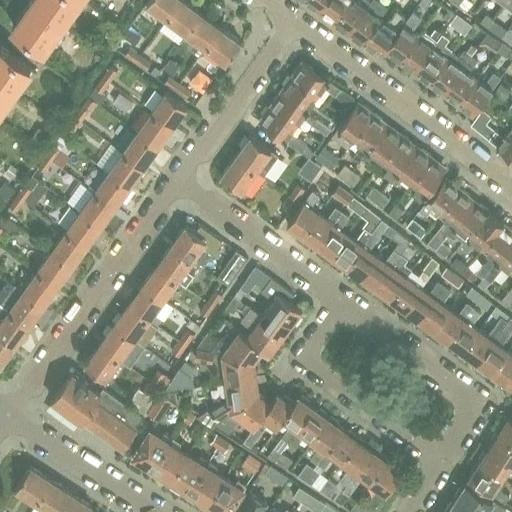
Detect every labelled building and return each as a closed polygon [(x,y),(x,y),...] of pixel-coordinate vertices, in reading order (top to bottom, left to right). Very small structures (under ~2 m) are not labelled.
[(44,48),(69,13),(78,0),(29,0),(12,25),(44,48)] [(147,0),(146,3),(167,18),(180,0),(147,0)] [(186,33),(202,11),(186,0),(180,0),(167,18),(186,33)] [(303,0),(304,0),(318,11),(325,0),(303,0)] [(325,0),(318,11),(332,21),(347,0),(325,0)] [(347,0),(332,21),(347,32),(370,0),(358,0),(359,0),(358,0),(347,0)] [(370,0),(347,32),(362,43),(381,18),(380,17),(388,7),(378,0),(370,0)] [(478,7),(468,0),(460,0),(458,4),(472,15),(478,7)] [(435,11),(450,22),(457,13),(441,2),(435,11)] [(378,52),(405,15),(395,7),(385,21),(381,18),(362,43),(370,49),(374,48),(378,52)] [(186,33),(207,47),(222,26),(202,11),(186,33)] [(412,11),(386,46),(390,50),(390,54),(400,61),(418,35),(412,30),(421,17),(412,11)] [(487,12),(481,20),(480,21),(487,26),(493,17),(487,12)] [(450,22),(458,28),(465,18),(457,13),(450,22)] [(507,29),(493,17),(487,26),(501,37),(502,36),(507,29)] [(207,47),(227,62),(243,41),(222,26),(207,47)] [(508,29),(507,29),(502,36),(511,44),(511,29),(509,27),(508,29)] [(400,61),(414,71),(442,33),(435,28),(426,40),(418,35),(400,61)] [(497,51),(503,43),(488,32),(479,43),(486,43),(497,51)] [(414,71),(429,82),(453,50),(452,50),(447,57),(439,52),(449,38),(442,33),(414,71)] [(0,42),(0,109),(32,66),(0,42)] [(126,53),(125,54),(125,55),(133,61),(139,52),(125,43),(120,49),(126,53)] [(429,82),(443,93),(472,55),(471,54),(477,46),(473,43),(466,51),(464,49),(459,55),(453,50),(429,82)] [(503,43),(497,51),(506,57),(511,49),(503,43)] [(152,62),(139,52),(133,61),(146,70),(152,62)] [(443,93),(458,104),(478,77),(469,71),(478,59),(472,55),(443,93)] [(355,97),(330,78),(305,60),(302,65),(298,65),(292,74),(319,94),(324,86),(349,104),(355,97)] [(110,65),(102,76),(110,81),(118,70),(110,65)] [(485,82),(478,77),(458,104),(467,110),(470,109),(475,112),(501,76),(493,70),(485,82)] [(191,83),(204,92),(212,80),(199,71),(191,83)] [(338,119),(313,102),(319,94),(292,74),(280,90),(332,127),(338,119)] [(165,83),(175,90),(181,82),(170,75),(165,83)] [(102,76),(95,87),(102,92),(110,81),(102,76)] [(175,90),(187,99),(193,91),(181,82),(175,90)] [(497,88),(493,93),(501,99),(505,94),(497,88)] [(187,105),(166,90),(152,110),(173,125),(187,105)] [(303,116),(327,133),(332,127),(280,90),(270,105),(297,124),(303,116)] [(88,96),(82,105),(89,110),(96,101),(95,101),(88,96)] [(354,137),(355,137),(374,111),(364,104),(361,106),(356,102),(332,135),(347,146),(354,137)] [(484,109),(491,114),(495,109),(488,103),(484,109)] [(355,152),(362,157),(388,122),(364,104),(374,111),(355,137),(362,143),(355,152)] [(82,105),(74,116),(81,121),(89,110),(82,105)] [(311,157),(314,151),(307,146),(308,144),(291,132),(297,124),(270,105),(263,115),(264,118),(261,123),(286,140),(311,157)] [(472,124),(511,155),(511,131),(510,129),(504,137),(485,122),(491,114),(484,109),(472,124)] [(138,130),(158,145),(173,125),(152,110),(138,130)] [(67,126),(74,131),(81,121),(74,116),(67,126)] [(375,152),(384,159),(403,133),(388,122),(362,157),(368,162),(375,152)] [(39,143),(46,132),(39,127),(31,139),(39,143)] [(138,130),(123,150),(144,165),(158,145),(138,130)] [(272,149),(251,133),(236,154),(257,170),(264,176),(279,155),(272,149)] [(384,174),(391,179),(418,144),(403,133),(384,159),(392,164),(384,174)] [(60,136),(46,154),(54,160),(61,149),(66,153),(72,145),(60,136)] [(404,174),(413,181),(433,156),(418,144),(391,179),(397,184),(404,174)] [(339,157),(324,145),(315,157),(331,168),(339,157)] [(123,150),(109,170),(130,185),(144,165),(123,150)] [(38,166),(39,166),(45,171),(54,160),(46,154),(38,166)] [(242,190),(257,170),(236,154),(221,175),(242,190)] [(309,156),(298,171),(311,181),(322,166),(309,156)] [(414,195),(421,201),(445,168),(440,165),(441,161),(433,156),(413,181),(420,186),(414,195)] [(15,180),(22,171),(11,163),(4,172),(15,180)] [(338,173),(345,179),(352,169),(345,163),(338,173)] [(345,179),(354,185),(360,176),(352,169),(345,179)] [(109,170),(95,190),(115,205),(130,185),(109,170)] [(322,174),(318,180),(333,191),(333,192),(339,184),(326,174),(322,174)] [(444,178),(419,209),(425,214),(432,206),(442,214),(462,189),(452,181),(449,182),(444,178)] [(305,189),(298,183),(282,205),(289,211),(305,189)] [(25,184),(18,194),(25,200),(33,189),(25,184)] [(354,195),(339,184),(333,192),(333,191),(332,192),(347,204),(354,195)] [(373,185),(366,195),(375,201),(382,191),(373,185)] [(312,188),(287,222),(302,233),(319,210),(311,205),(319,193),(312,188)] [(429,241),(437,247),(441,243),(439,241),(447,231),(449,233),(476,200),(462,189),(442,214),(447,218),(429,241)] [(95,190),(80,210),(101,225),(115,205),(95,190)] [(389,197),(382,191),(375,201),(382,207),(389,197)] [(10,205),(10,206),(17,211),(25,200),(18,194),(10,205)] [(369,206),(354,195),(347,204),(362,215),(369,206)] [(462,243),(464,244),(490,211),(476,200),(449,233),(454,237),(456,234),(464,241),(462,243)] [(395,203),(389,212),(403,223),(410,214),(395,203)] [(302,233),(317,244),(342,210),(335,205),(327,216),(319,210),(302,233)] [(332,255),(346,266),(383,217),(369,206),(362,215),(367,219),(362,226),(364,227),(356,238),(349,232),(332,255)] [(80,210),(66,230),(87,245),(101,225),(80,210)] [(317,244),(332,255),(349,232),(340,226),(349,214),(342,210),(317,244)] [(474,240),(484,248),(505,223),(490,211),(464,244),(468,248),(474,240)] [(377,236),(389,221),(383,217),(346,266),(361,276),(378,252),(370,246),(377,236)] [(418,222),(412,217),(406,225),(412,230),(418,222)] [(186,223),(171,244),(192,260),(208,238),(186,223)] [(480,281),(481,282),(511,242),(511,228),(505,223),(484,248),(492,254),(485,262),(491,267),(480,281)] [(396,244),(393,248),(386,258),(378,252),(361,276),(375,287),(401,253),(400,253),(411,238),(396,227),(388,237),(396,244)] [(66,230),(52,250),(73,264),(87,245),(66,230)] [(511,242),(481,282),(485,285),(503,263),(511,269),(511,242)] [(437,247),(445,254),(449,249),(441,243),(437,247)] [(171,244),(157,264),(178,280),(192,260),(171,244)] [(52,250),(37,269),(58,284),(73,264),(52,250)] [(221,280),(229,286),(237,274),(236,273),(247,257),(236,250),(225,266),(228,269),(221,280)] [(375,287),(390,298),(407,275),(399,270),(408,258),(401,253),(375,287)] [(431,255),(414,280),(407,275),(390,298),(404,308),(422,286),(421,285),(439,261),(431,255)] [(456,256),(453,260),(451,263),(463,273),(468,267),(467,266),(468,265),(456,256)] [(157,264),(142,284),(163,299),(178,280),(157,264)] [(255,281),(263,270),(256,264),(248,275),(255,281)] [(454,273),(446,266),(441,272),(449,279),(454,273)] [(477,273),(468,267),(463,273),(472,280),(477,273)] [(44,304),(58,284),(37,269),(23,289),(44,304)] [(463,280),(454,273),(449,279),(458,286),(463,280)] [(262,290),(274,299),(268,307),(291,323),(302,307),(287,297),(291,291),(272,276),(262,290)] [(404,308),(419,319),(445,284),(437,278),(429,290),(422,286),(404,308)] [(44,304),(23,289),(14,283),(0,303),(9,309),(30,324),(44,304)] [(142,284),(128,304),(149,319),(163,299),(142,284)] [(419,319),(434,330),(451,306),(443,300),(451,288),(445,284),(419,319)] [(466,293),(478,302),(484,294),(472,285),(466,293)] [(508,303),(511,297),(511,286),(503,298),(508,303)] [(215,306),(223,294),(215,289),(207,300),(215,306)] [(487,309),(493,301),(484,294),(478,302),(487,309)] [(268,307),(263,314),(246,302),(246,304),(234,295),(230,302),(238,307),(246,312),(245,313),(280,338),(291,323),(268,307)] [(209,315),(215,306),(207,300),(201,309),(209,315)] [(434,330),(448,340),(475,305),(466,300),(458,311),(451,306),(434,330)] [(234,313),(238,307),(230,302),(226,307),(234,313)] [(128,304),(114,324),(135,339),(149,319),(128,304)] [(491,313),(498,318),(487,333),(480,328),(463,351),(477,361),(511,316),(496,304),(491,313)] [(448,340),(463,351),(480,328),(472,322),(480,310),(475,305),(448,340)] [(9,309),(0,321),(0,333),(15,344),(30,324),(9,309)] [(240,329),(239,330),(266,351),(270,353),(280,338),(245,313),(241,319),(253,328),(249,335),(240,329)] [(511,327),(511,316),(477,361),(492,372),(509,348),(501,343),(511,328),(511,327)] [(201,325),(190,318),(186,325),(196,332),(201,325)] [(135,339),(114,324),(99,345),(120,360),(135,339)] [(195,334),(187,328),(179,340),(186,346),(195,334)] [(222,354),(253,361),(255,361),(263,349),(266,351),(239,330),(229,343),(209,331),(197,347),(214,352),(215,351),(223,353),(222,354)] [(0,364),(1,365),(15,344),(0,333),(0,364)] [(179,356),(186,346),(179,340),(171,350),(179,356)] [(99,345),(85,364),(106,379),(120,360),(99,345)] [(213,362),(214,352),(197,347),(195,358),(213,362)] [(511,350),(509,348),(492,372),(507,383),(511,375),(511,350)] [(222,354),(226,382),(257,377),(255,361),(253,361),(222,354)] [(174,389),(176,389),(185,387),(191,365),(183,362),(174,389)] [(171,378),(171,377),(158,369),(150,381),(158,386),(160,384),(164,388),(171,378)] [(73,371),(52,399),(81,420),(82,419),(125,450),(139,431),(96,400),(102,392),(73,371)] [(215,422),(216,422),(218,418),(259,393),(257,377),(226,382),(228,396),(198,415),(212,426),(215,422)] [(150,381),(144,390),(152,396),(158,386),(150,381)] [(147,412),(156,398),(152,396),(144,390),(139,387),(127,405),(145,417),(147,412)] [(160,392),(156,398),(147,412),(160,420),(173,400),(160,392)] [(230,432),(230,431),(240,418),(253,427),(278,393),(277,392),(271,401),(259,393),(218,418),(216,422),(230,432)] [(244,440),(251,445),(268,421),(276,427),(299,395),(298,395),(292,403),(278,393),(253,427),(244,440)] [(281,436),(288,441),(313,406),(299,395),(276,427),(282,419),(290,424),(281,436)] [(303,434),(311,440),(328,416),(313,406),(288,441),(295,445),(303,434)] [(196,414),(189,409),(183,420),(190,424),(196,414)] [(310,457),(317,461),(343,426),(328,416),(311,440),(319,445),(310,457)] [(511,417),(509,416),(499,431),(511,439),(511,417)] [(332,455),(340,461),(358,437),(343,426),(317,461),(324,466),(332,455)] [(133,455),(153,468),(170,440),(151,427),(133,455)] [(511,439),(499,431),(489,446),(511,460),(511,439)] [(223,437),(217,432),(210,443),(216,447),(217,447),(223,437)] [(232,442),(223,437),(217,447),(216,447),(214,451),(219,454),(221,450),(225,453),(232,442)] [(339,478),(346,483),(377,441),(371,437),(367,443),(358,437),(340,461),(348,466),(339,478)] [(153,468),(171,479),(188,452),(170,440),(153,468)] [(341,488),(334,498),(342,503),(362,476),(370,481),(387,458),(377,451),(382,444),(377,441),(346,483),(342,489),(341,488)] [(273,446),(267,455),(267,456),(274,460),(281,451),(273,446)] [(511,471),(511,460),(489,446),(479,461),(503,477),(509,469),(511,471)] [(293,459),(281,451),(274,460),(286,468),(293,459)] [(171,479),(189,491),(207,463),(188,452),(171,479)] [(248,468),(255,472),(262,461),(254,457),(248,468)] [(402,469),(387,458),(370,481),(377,487),(367,502),(377,508),(402,469)] [(260,470),(282,484),(287,475),(266,461),(260,470)] [(469,477),(504,501),(509,494),(497,485),(503,477),(479,461),(469,477)] [(298,475),(304,479),(313,467),(306,462),(298,475)] [(189,491),(208,503),(226,475),(207,463),(189,491)] [(30,465),(16,487),(37,501),(52,479),(30,465)] [(304,479),(312,483),(320,470),(313,467),(304,479)] [(221,511),(229,511),(245,488),(247,484),(237,478),(235,481),(226,475),(208,503),(221,511)] [(319,489),(330,495),(338,484),(328,478),(319,489)] [(37,501),(54,511),(59,511),(72,492),(52,479),(37,501)] [(462,483),(451,498),(454,500),(473,511),(483,511),(488,506),(496,511),(502,511),(506,506),(466,481),(464,485),(462,483)] [(306,490),(299,485),(293,495),(300,500),(306,490)] [(325,502),(306,490),(300,500),(318,511),(325,502)] [(261,511),(267,504),(247,491),(233,511),(261,511)] [(89,511),(94,506),(72,492),(59,511),(89,511)] [(350,508),(356,511),(373,511),(374,511),(357,499),(350,508)] [(473,511),(454,500),(446,511),(473,511)] [(340,511),(325,502),(318,511),(319,511),(321,510),(324,511),(340,511)]
